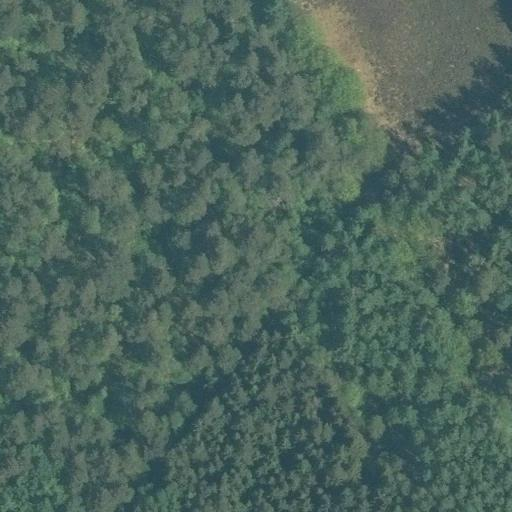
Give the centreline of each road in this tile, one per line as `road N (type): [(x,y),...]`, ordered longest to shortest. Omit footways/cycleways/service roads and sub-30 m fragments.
road 1 (track): [(235,0),(511,420)]
road 2 (track): [(366,197),(126,511)]
road 3 (track): [(366,197),(413,157),(511,97)]
